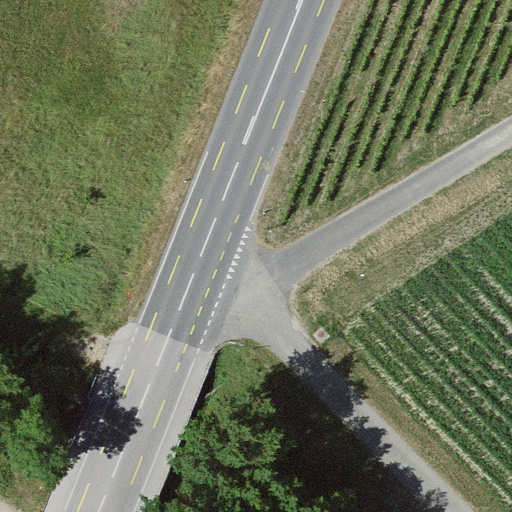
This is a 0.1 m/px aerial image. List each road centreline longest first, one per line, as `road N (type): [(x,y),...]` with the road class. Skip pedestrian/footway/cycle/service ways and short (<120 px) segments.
road 1 (secondary): [(100,511),(303,0)]
road 2 (track): [(458,511),(240,294),(194,274)]
road 3 (track): [(511,130),(240,294)]
